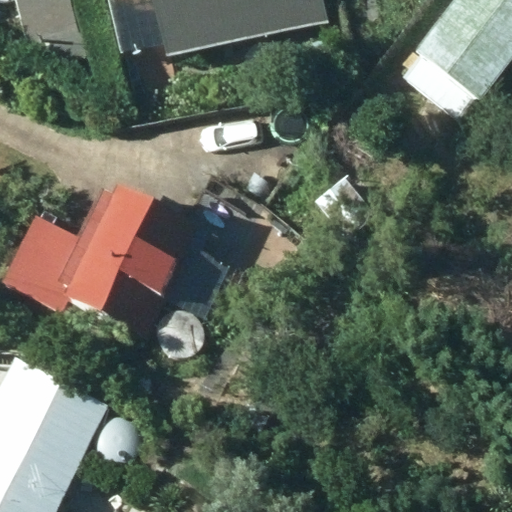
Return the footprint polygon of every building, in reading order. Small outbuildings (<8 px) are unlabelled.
[(18,0),(27,42),(79,29),(72,0),(18,0)] [(158,0),(170,49),(330,14),(327,0),(158,0)] [(511,60),(511,0),(453,0),(416,46),(482,99),(511,60)] [(347,168),(310,201),(346,240),(382,207),(347,168)] [(39,215),(6,278),(64,309),(73,293),(151,334),(171,298),(205,316),(233,264),(192,242),(204,220),(128,180),(93,243),(39,215)] [(15,397),(0,427),(0,511),(71,511),(107,440),(15,397)]
